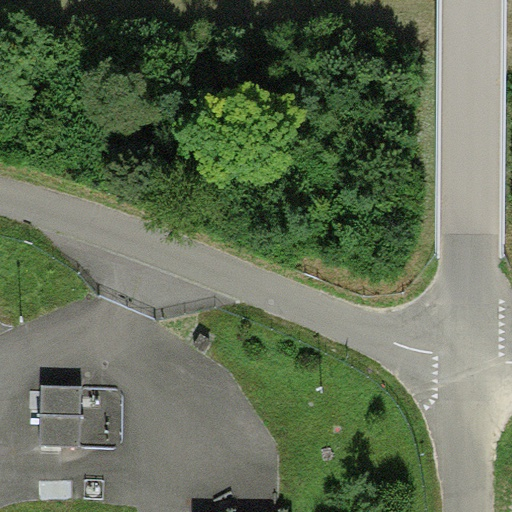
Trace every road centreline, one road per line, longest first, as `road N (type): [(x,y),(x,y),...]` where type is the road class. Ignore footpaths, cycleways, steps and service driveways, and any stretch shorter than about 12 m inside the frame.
road 1 (unclassified): [(0,196),(458,371),(511,365)]
road 2 (track): [(473,0),(457,511)]
